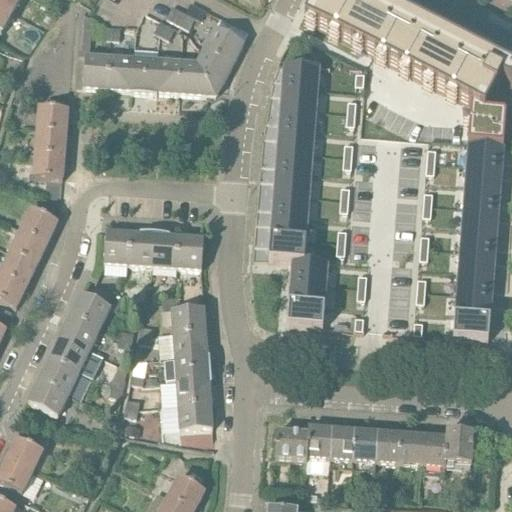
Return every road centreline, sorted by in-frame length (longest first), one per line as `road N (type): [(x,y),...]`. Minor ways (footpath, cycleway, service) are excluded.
road 1 (residential): [(0,409),(90,206),(233,211)]
road 2 (residential): [(511,360),(237,345)]
road 3 (residential): [(238,401),(511,418)]
road 4 (residential): [(233,211),(249,96),(293,0)]
road 5 (residential): [(237,345),(233,211)]
